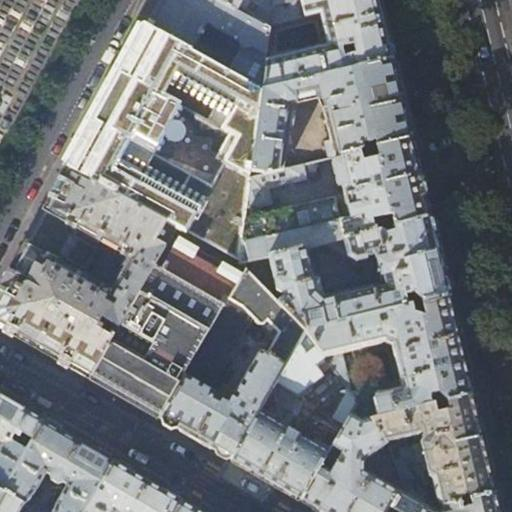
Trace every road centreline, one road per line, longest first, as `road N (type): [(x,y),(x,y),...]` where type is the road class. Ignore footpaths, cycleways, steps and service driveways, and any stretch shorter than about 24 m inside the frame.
road 1 (residential): [(257,511),(0,362)]
road 2 (residential): [(0,234),(127,0)]
road 3 (secondary): [(477,0),(511,147)]
